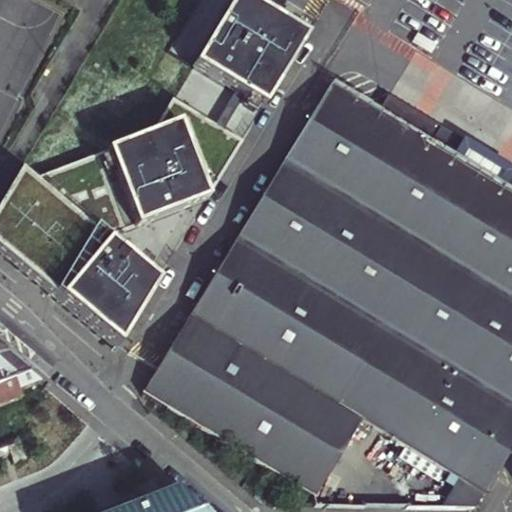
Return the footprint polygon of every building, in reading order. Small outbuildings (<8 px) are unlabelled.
[(16,174),(0,200),(0,258),(112,352),(152,288),(99,244),(215,183),(250,124),(231,114),(252,79),(271,90),(314,20),(281,0),(229,0),(201,48),(243,73),(222,107),(180,82),(158,116),(30,184),(16,174)] [(326,86),(372,115),(380,102),(333,74),(326,86)] [(372,115),(326,86),(313,107),(140,394),(311,499),(358,422),(449,476),(443,486),(452,492),(441,511),(474,511),(481,497),(511,446),(511,199),(496,189),(507,170),(446,133),(384,95),(380,102),(372,115)] [(511,173),(507,170),(496,189),(511,199),(511,173)] [(0,386),(30,375),(0,350),(0,386)] [(112,508),(101,511),(113,511),(124,508),(126,511),(172,494),(163,488),(112,508)] [(192,511),(172,494),(126,511),(124,508),(113,511),(192,511)]
